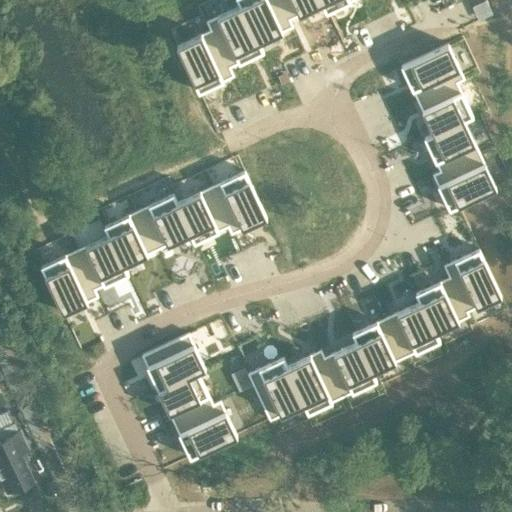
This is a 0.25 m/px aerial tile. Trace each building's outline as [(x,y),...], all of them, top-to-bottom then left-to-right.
[(280,0),(238,0),(240,3),(262,50),(263,49),(259,41),(292,25),(280,0)] [(280,0),(292,25),(293,25),(289,17),(322,2),(326,11),(327,10),(322,0),(280,0)] [(322,0),(327,10),(348,0),(322,0)] [(485,0),(484,0),(473,6),(477,14),(490,8),(485,0)] [(240,3),(206,19),(210,28),(232,74),(233,74),(229,65),(262,50),(240,3)] [(210,28),(177,44),(199,90),(232,74),(210,28)] [(448,42),(401,64),(417,98),(464,76),(448,42)] [(464,76),(417,98),(433,131),(472,113),(457,80),(464,77),(464,76)] [(433,131),(424,135),(440,169),(479,150),(464,118),(473,114),(472,113),(433,131)] [(440,169),(433,172),(449,207),(496,185),(479,150),(440,169)] [(244,169),(209,185),(228,224),(231,232),(266,215),(244,169)] [(209,185),(177,200),(195,239),(228,224),(209,185)] [(173,192),(138,208),(157,247),(190,231),(194,240),(195,239),(177,200),(173,192)] [(138,208),(104,224),(108,232),(127,272),(128,271),(124,262),(157,247),(138,208)] [(108,232),(75,248),(97,295),(98,294),(94,287),(127,272),(108,232)] [(479,247),(444,263),(449,275),(468,314),(469,314),(467,309),(501,293),(479,247)] [(75,248),(41,264),(63,311),(97,295),(75,248)] [(449,275),(415,291),(420,299),(438,339),(439,338),(435,329),(468,314),(449,275)] [(420,299),(386,315),(405,354),(438,339),(420,299)] [(386,315),(352,331),(356,340),(375,379),(376,378),(372,370),(405,354),(386,315)] [(188,331),(142,353),(158,387),(205,365),(188,331)] [(356,340),(324,355),(342,394),(375,379),(356,340)] [(321,348),(287,363),(309,410),(342,394),(324,355),(321,348)] [(283,355),(248,371),(270,418),(303,402),(307,411),(309,410),(287,363),(283,355)] [(205,365),(158,387),(174,421),(220,399),(220,398),(213,402),(198,370),(205,366),(205,365)] [(220,399),(174,421),(190,455),(237,433),(220,399)] [(15,441),(0,448),(0,479),(2,478),(8,489),(32,478),(21,454),(33,449),(23,428),(11,434),(15,441)]
